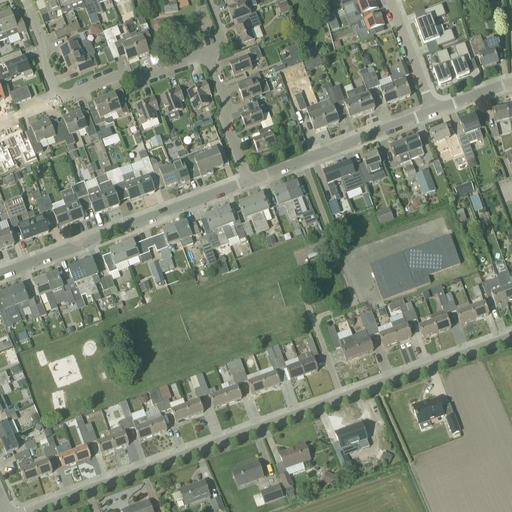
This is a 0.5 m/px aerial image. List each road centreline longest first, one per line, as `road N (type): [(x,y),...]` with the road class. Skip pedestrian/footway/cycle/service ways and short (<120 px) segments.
road 1 (residential): [(29,511),(340,398)]
road 2 (residential): [(0,276),(248,183)]
road 3 (residential): [(207,55),(132,85),(90,87),(65,98),(55,94),(44,67),(28,0)]
road 4 (residential): [(340,398),(511,334)]
road 5 (track): [(429,511),(373,386)]
road 6 (residential): [(248,183),(207,55)]
road 7 (residential): [(306,162),(431,113)]
road 8 (residential): [(431,113),(389,0)]
